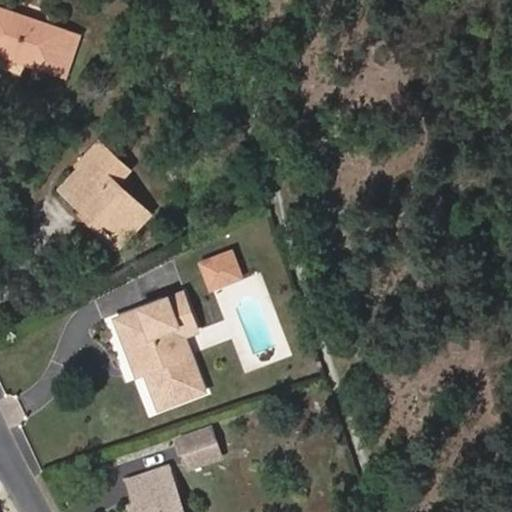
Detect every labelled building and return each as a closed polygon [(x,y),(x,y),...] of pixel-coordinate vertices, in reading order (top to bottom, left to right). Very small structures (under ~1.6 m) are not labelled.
[(0,51),(60,72),(74,31),(0,7),(0,51)] [(121,246),(146,217),(134,205),(137,201),(117,181),(129,169),(100,140),(79,163),(83,167),(61,189),(85,211),(104,228),(100,233),(108,241),(112,237),(121,246)] [(146,217),(151,213),(137,201),(134,205),(146,217)] [(85,211),(81,216),(100,233),(104,228),(85,211)] [(235,252),(207,263),(212,276),(240,266),(235,252)] [(212,276),(215,286),(244,276),(240,266),(212,276)] [(183,357),(176,337),(184,334),(197,330),(184,294),(141,308),(146,322),(122,331),(133,362),(142,359),(145,370),(159,407),(204,391),(191,354),(183,357)] [(141,308),(117,317),(122,331),(146,322),(141,308)] [(184,334),(176,337),(183,357),(191,354),(184,334)] [(133,362),(137,372),(145,370),(142,359),(133,362)] [(191,469),(230,455),(218,421),(179,435),(191,469)] [(183,511),(170,469),(132,481),(143,511),(183,511)]
